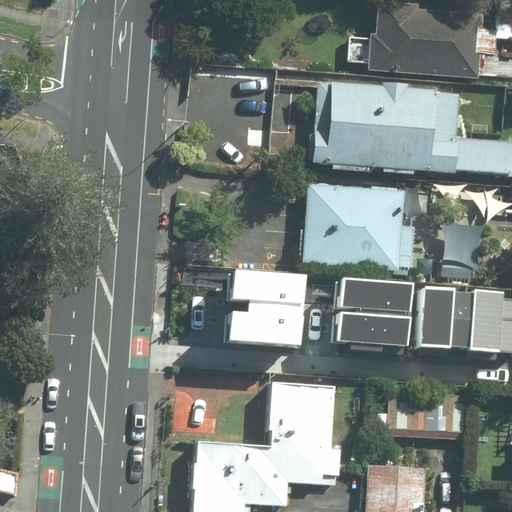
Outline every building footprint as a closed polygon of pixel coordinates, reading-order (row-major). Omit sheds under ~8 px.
[(473,54),(460,53),(461,30),(447,30),(448,8),(425,7),(425,12),(418,12),(418,6),(373,3),(371,36),(367,35),(367,43),(348,42),(347,65),(365,66),(365,72),(481,79),(481,86),(511,87),(511,64),(491,63),(493,33),(474,32),(473,54)] [(435,89),(315,81),(310,165),(455,174),(455,171),(511,174),(511,141),(454,138),(456,94),(434,92),(435,89)] [(292,87),(251,85),(248,136),(289,138),(292,87)] [(403,191),(306,184),(301,265),(398,272),(403,191)] [(238,271),(235,298),(248,300),(248,304),(303,308),(306,277),(238,271)] [(337,281),(334,308),(404,316),(407,288),(337,281)] [(419,292),(415,349),(511,356),(511,352),(511,301),(501,301),(501,297),(419,292)] [(231,309),(229,340),(300,346),(303,308),(248,304),(248,311),(231,309)] [(333,317),(330,345),(399,352),(402,325),(333,317)] [(335,386),(268,382),(264,451),(194,447),(190,511),(241,511),(242,505),(287,507),(289,484),(336,486),(336,478),(339,478),(341,450),(331,450),(335,386)] [(466,411),(369,406),(368,438),(464,443),(466,411)] [(364,467),(361,511),(421,511),(423,470),(364,467)]
